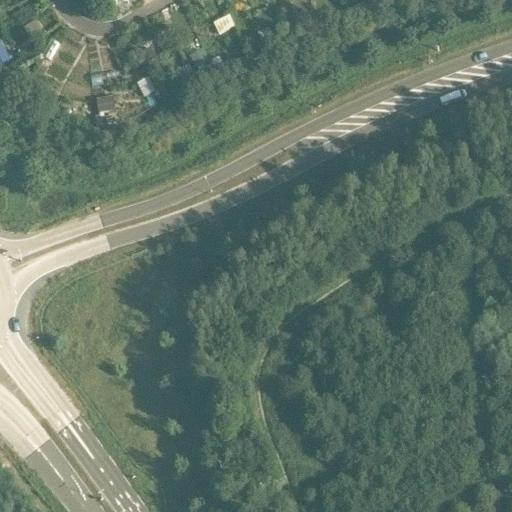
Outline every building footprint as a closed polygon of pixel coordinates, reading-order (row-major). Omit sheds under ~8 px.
[(279,24),(268,30),(273,39),(284,34),(279,24)] [(142,54),(146,62),(156,57),(152,49),(142,54)] [(203,51),(190,58),(196,70),(209,63),(203,51)] [(52,90),(40,83),(33,95),(45,102),(52,90)] [(99,116),(104,116),(115,114),(113,100),(97,102),(99,116)]
